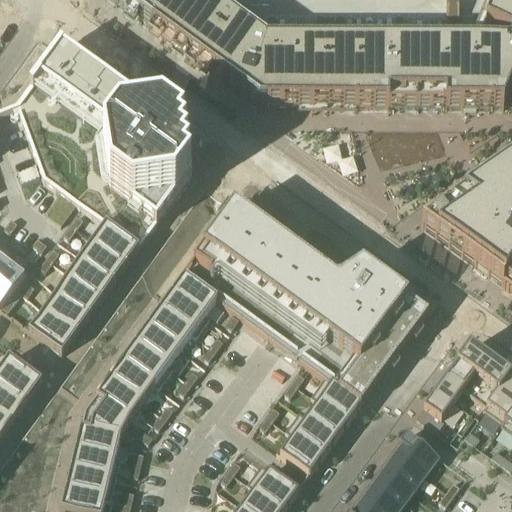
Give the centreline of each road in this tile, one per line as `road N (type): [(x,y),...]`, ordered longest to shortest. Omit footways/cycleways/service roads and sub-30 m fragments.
road 1 (residential): [(465,310),(50,4)]
road 2 (residential): [(465,310),(322,503)]
